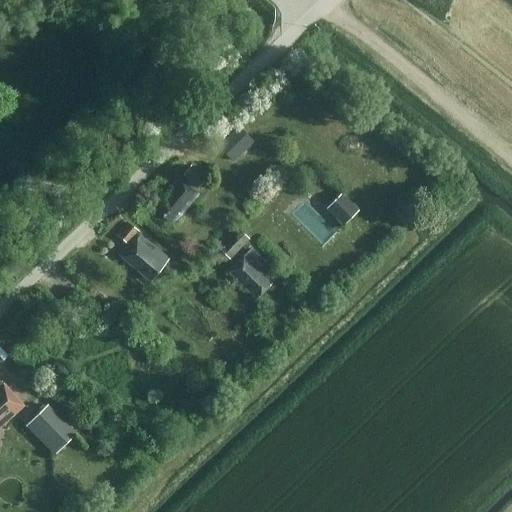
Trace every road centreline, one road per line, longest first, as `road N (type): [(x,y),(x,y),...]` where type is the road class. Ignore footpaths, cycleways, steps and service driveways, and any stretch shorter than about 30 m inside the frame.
road 1 (unclassified): [(0,308),(307,20)]
road 2 (track): [(326,3),(511,160)]
